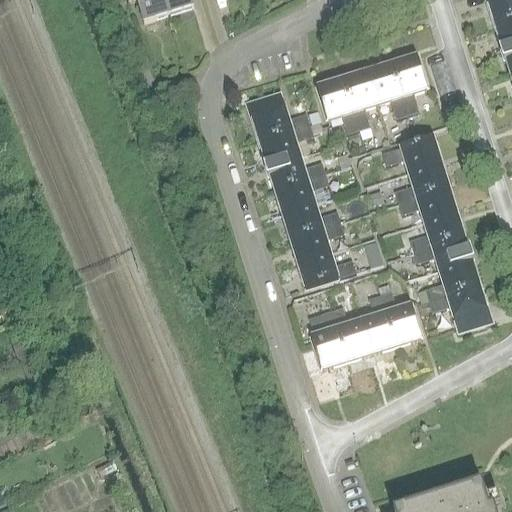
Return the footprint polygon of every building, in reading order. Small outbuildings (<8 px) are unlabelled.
[(168,20),(162,0),(134,0),(143,27),(168,20)] [(162,0),(168,20),(193,12),(188,0),(162,0)] [(511,0),(488,7),(495,31),(511,25),(511,0)] [(511,25),(495,31),(501,50),(511,46),(511,25)] [(511,46),(501,50),(508,73),(511,71),(511,46)] [(416,61),(390,69),(406,119),(418,115),(413,99),(426,94),(416,61)] [(391,106),(396,122),(406,119),(390,69),(365,76),(376,110),(391,106)] [(365,76),(341,84),(356,135),(358,134),(368,131),(363,115),(376,110),(365,76)] [(341,121),(346,138),(356,135),(341,84),(316,92),(326,126),(341,121)] [(308,130),(305,119),(288,125),(284,111),(279,97),(268,100),(246,107),(251,121),(258,145),(308,130)] [(295,147),(323,137),(320,126),(308,130),(258,145),(266,170),(299,160),(295,147)] [(368,131),(358,134),(361,144),(372,141),(369,130),(368,131)] [(357,137),(347,140),(350,150),(360,147),(357,137)] [(407,179),(441,168),(433,144),(383,159),(386,171),(403,165),(407,179)] [(350,171),(347,158),(336,161),(339,173),(350,171)] [(303,173),(299,160),(266,170),(274,194),(324,179),(320,168),(303,173)] [(441,168),(407,179),(411,192),(394,197),(398,208),(448,193),(441,168)] [(327,190),(324,179),(274,194),(281,218),(314,208),(310,196),(327,190)] [(401,220),(418,214),(422,227),(456,216),(448,193),(398,208),(401,220)] [(380,196),(370,199),(374,210),(383,207),(380,196)] [(319,223),(314,208),(281,218),(289,245),(340,230),(336,217),(319,223)] [(463,242),(456,216),(422,227),(426,241),(409,246),(413,257),(463,242)] [(326,245),(343,239),(340,230),(289,245),(296,269),(330,258),(326,245)] [(471,266),(463,242),(413,257),(416,269),(433,264),(437,276),(471,266)] [(379,257),(367,261),(371,273),(383,269),(379,257)] [(334,271),(330,258),(296,269),(304,293),(341,282),(341,281),(354,277),(351,266),(334,271)] [(478,290),(471,266),(437,276),(441,289),(424,295),(428,305),(478,290)] [(388,289),(377,293),(379,301),(390,298),(388,289)] [(453,326),(486,315),(478,290),(428,305),(431,317),(448,312),(453,326)] [(390,298),(379,301),(395,352),(419,344),(409,311),(395,315),(390,298)] [(370,359),(395,352),(379,301),(367,305),(372,322),(360,326),(370,359)] [(341,313),(329,316),(345,367),(370,359),(360,326),(346,330),(341,313)] [(486,315),(453,326),(457,341),(491,330),(486,315)] [(310,341),(320,375),(345,367),(329,316),(319,320),(324,337),(310,341)] [(12,331),(5,334),(11,347),(18,344),(12,331)] [(489,511),(483,490),(415,511),(489,511)]
